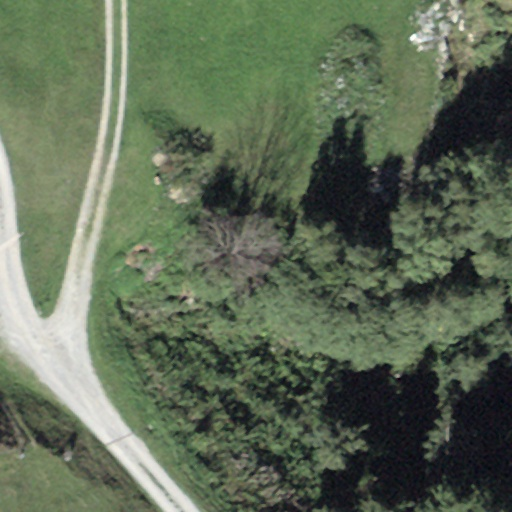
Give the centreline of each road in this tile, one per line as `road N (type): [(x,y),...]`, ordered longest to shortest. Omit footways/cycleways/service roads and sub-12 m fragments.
road 1 (track): [(183,511),(43,349),(12,276),(0,184)]
road 2 (track): [(117,0),(120,78),(108,152),(56,363)]
